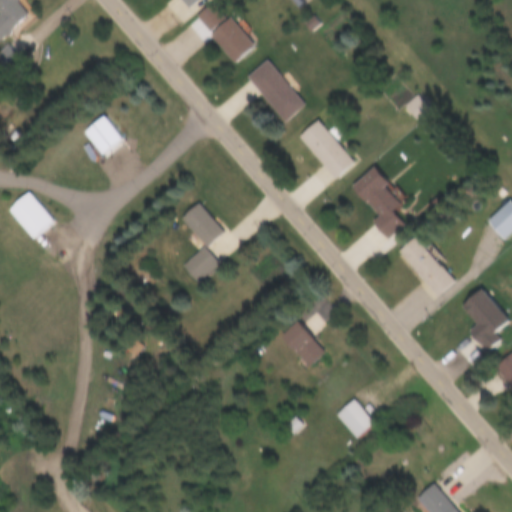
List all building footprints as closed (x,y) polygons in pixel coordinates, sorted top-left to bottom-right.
[(0,0),(0,36),(24,14),(12,1),(13,0),(0,0)] [(173,0),(181,9),(192,0),(173,0)] [(220,18),(209,4),(193,16),(205,30),(220,18)] [(249,45),(225,17),(205,35),(230,62),(249,45)] [(15,56),(3,45),(0,48),(0,71),(1,71),(15,56)] [(299,104),(262,60),(243,77),(280,121),(299,104)] [(415,121),(426,108),(412,95),(401,108),(415,121)] [(332,180),(351,164),(313,120),(294,136),(332,180)] [(345,189),(387,238),(401,226),(389,212),(398,204),(367,170),(345,189)] [(31,239),(51,221),(26,192),(5,210),(31,239)] [(501,241),(511,230),(511,206),(507,201),(484,222),(501,241)] [(220,231),(193,203),(177,219),(194,238),(189,242),(197,251),(180,268),(194,283),(215,263),(201,249),(220,231)] [(452,282),(410,238),(393,255),(434,299),(452,282)] [(279,337),(308,367),(323,352),(294,322),(279,337)] [(136,358),(143,347),(134,340),(127,351),(136,358)] [(490,369),(511,393),(511,356),(508,352),(490,369)] [(354,439),(372,424),(352,400),(334,415),(354,439)] [(303,426),(296,418),(285,427),(293,435),(303,426)] [(413,499),(423,511),(452,511),(430,484),(413,499)]
